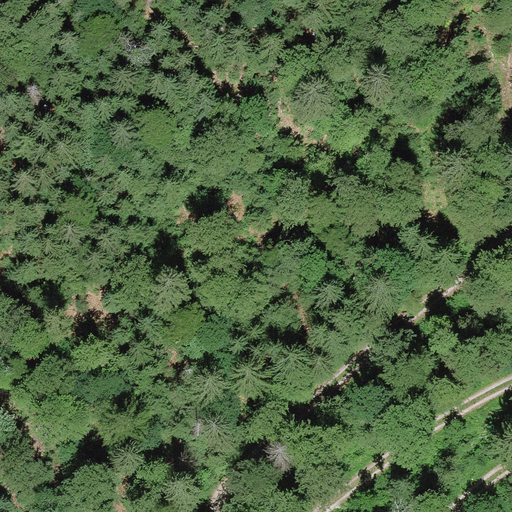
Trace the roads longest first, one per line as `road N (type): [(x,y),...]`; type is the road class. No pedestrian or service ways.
road 1 (track): [(216,511),(225,491),(309,403),(511,236)]
road 2 (track): [(511,384),(436,423),(313,511)]
